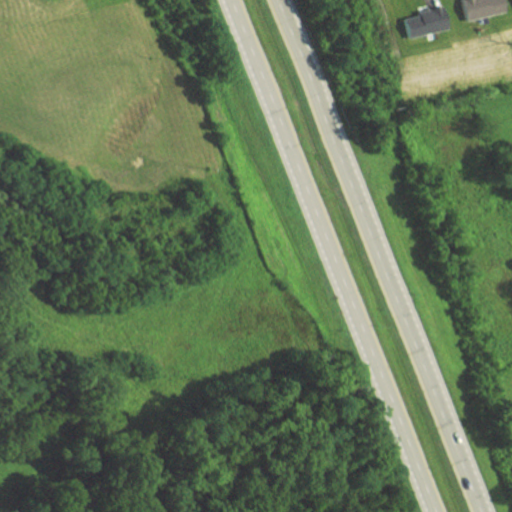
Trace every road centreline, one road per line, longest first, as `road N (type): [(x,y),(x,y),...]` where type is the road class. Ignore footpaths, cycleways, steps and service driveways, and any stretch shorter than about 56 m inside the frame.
road 1 (trunk): [(477,511),(270,0)]
road 2 (trunk): [(225,0),(430,511)]
